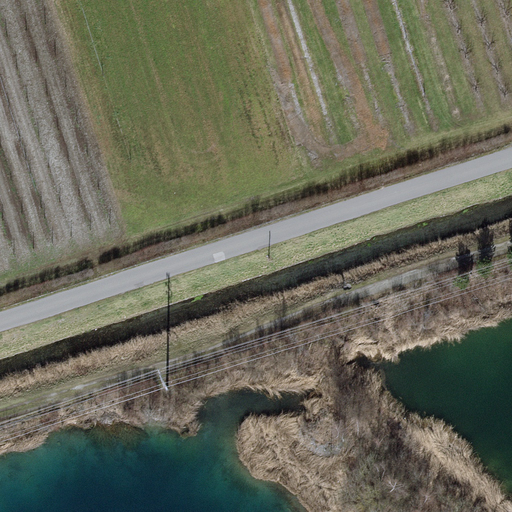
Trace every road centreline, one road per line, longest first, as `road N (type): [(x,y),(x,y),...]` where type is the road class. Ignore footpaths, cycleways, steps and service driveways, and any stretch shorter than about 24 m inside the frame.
road 1 (track): [(511,248),(170,372),(0,422)]
road 2 (track): [(511,156),(0,323)]
